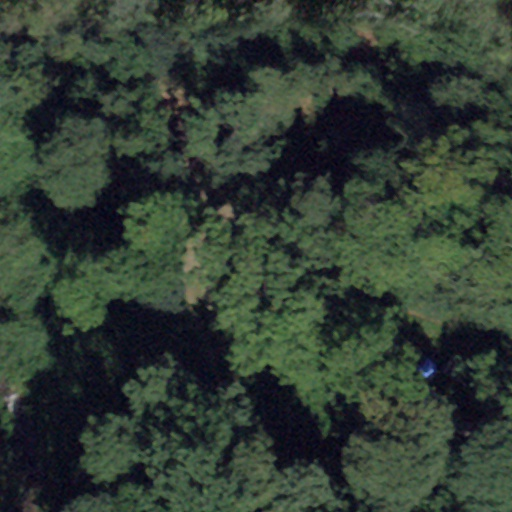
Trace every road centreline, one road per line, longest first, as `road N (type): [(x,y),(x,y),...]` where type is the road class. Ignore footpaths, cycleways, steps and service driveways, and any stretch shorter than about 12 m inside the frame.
road 1 (track): [(265,511),(187,275),(186,241),(205,215),(245,213),(321,281),(420,329),(511,351)]
road 2 (track): [(166,0),(205,215)]
